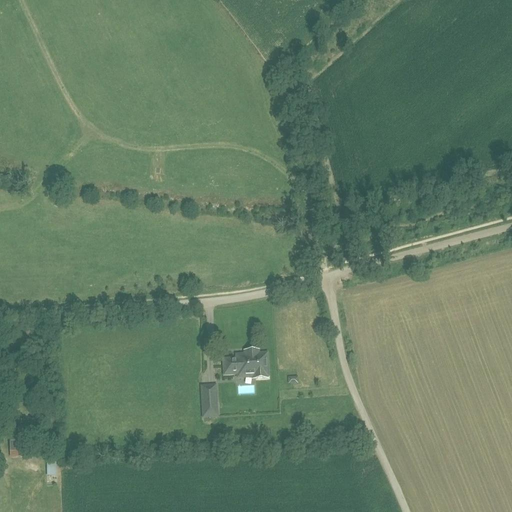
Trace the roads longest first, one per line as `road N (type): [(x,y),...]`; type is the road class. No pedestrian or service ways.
road 1 (track): [(511,225),(262,293),(0,320)]
road 2 (track): [(21,0),(64,93),(93,131),(133,147),(238,147),(291,176),(311,209),(323,272)]
road 3 (track): [(404,511),(337,349),(325,277)]
road 4 (track): [(0,208),(33,194),(93,131)]
